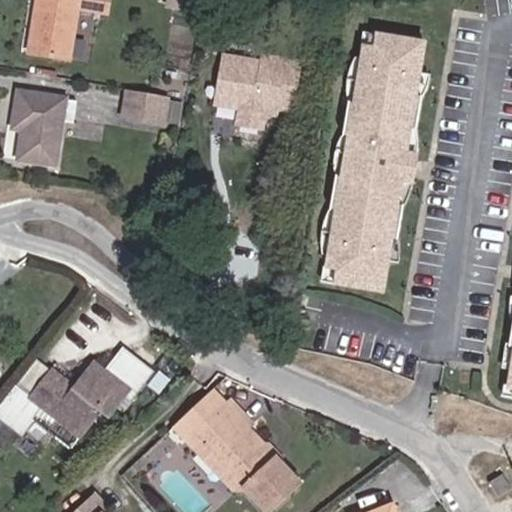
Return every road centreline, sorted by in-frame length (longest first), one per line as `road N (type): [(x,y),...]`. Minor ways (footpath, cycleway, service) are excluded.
road 1 (residential): [(199,336),(420,435),(450,465)]
road 2 (residential): [(199,336),(113,239),(70,213),(42,210),(0,221)]
road 3 (residential): [(0,235),(89,257),(199,336)]
